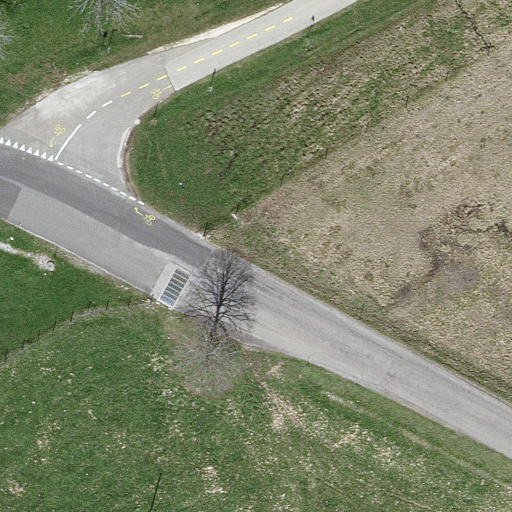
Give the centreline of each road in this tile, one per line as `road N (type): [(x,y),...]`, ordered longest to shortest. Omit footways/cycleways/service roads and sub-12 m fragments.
road 1 (unclassified): [(511,430),(29,183)]
road 2 (unclassified): [(29,183),(95,110),(328,0)]
